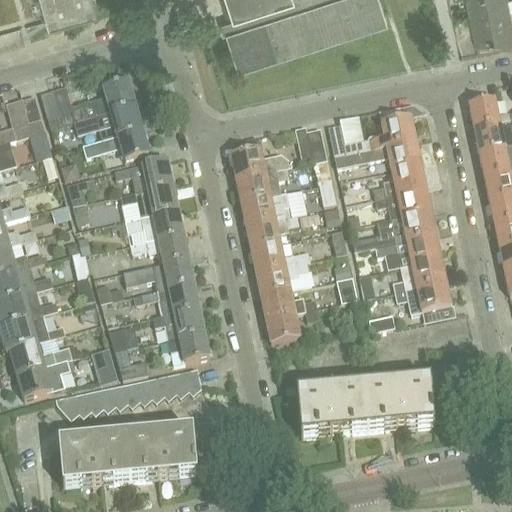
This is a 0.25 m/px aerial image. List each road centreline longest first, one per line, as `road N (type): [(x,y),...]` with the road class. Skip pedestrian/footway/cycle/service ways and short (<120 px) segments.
road 1 (unclassified): [(275,508),(199,136)]
road 2 (unclassified): [(511,446),(436,86)]
road 3 (unclassified): [(199,136),(436,86)]
road 4 (unclassified): [(0,79),(167,32)]
road 5 (residential): [(356,491),(511,458)]
